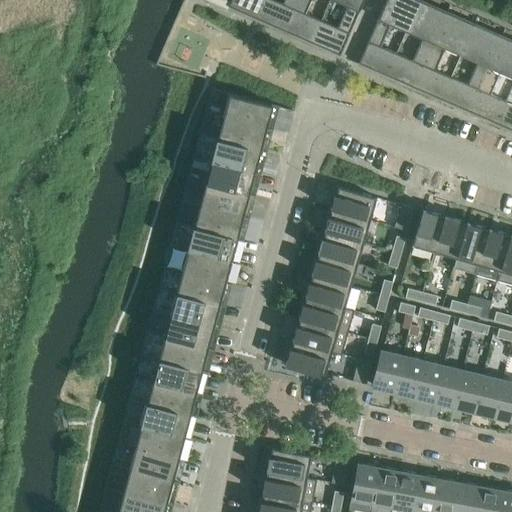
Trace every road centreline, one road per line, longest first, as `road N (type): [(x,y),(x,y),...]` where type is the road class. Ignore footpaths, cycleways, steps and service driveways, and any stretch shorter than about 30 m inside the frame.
road 1 (residential): [(236,401),(312,113)]
road 2 (residential): [(511,458),(236,401)]
road 3 (residential): [(511,184),(312,113)]
